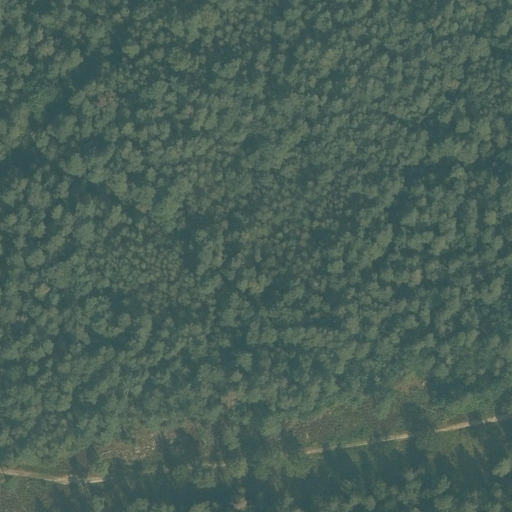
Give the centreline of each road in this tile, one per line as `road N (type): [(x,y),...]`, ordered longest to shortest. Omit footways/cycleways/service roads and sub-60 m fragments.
road 1 (track): [(511,415),(299,454),(80,481),(0,471)]
road 2 (track): [(0,176),(145,0)]
